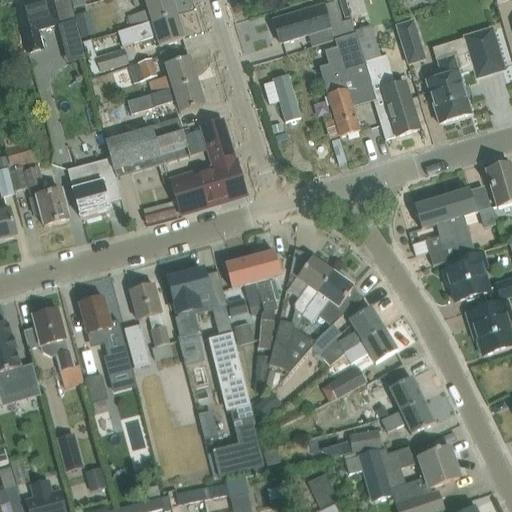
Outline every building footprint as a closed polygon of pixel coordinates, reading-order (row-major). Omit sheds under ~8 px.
[(69,0),(26,0),(14,3),(27,56),(28,56),(44,52),(39,32),(59,27),(75,23),(69,0)] [(83,0),(70,0),(73,10),(85,7),(83,0)] [(144,0),(148,11),(128,17),(131,29),(176,15),(171,0),(144,0)] [(343,0),(337,0),(344,19),(349,18),(343,0)] [(329,30),(332,38),(354,31),(352,22),(351,22),(350,21),(342,23),(336,3),(295,15),(294,14),(290,15),(291,17),(273,22),(280,45),(329,30)] [(157,38),(160,48),(184,40),(176,15),(131,29),(118,33),(122,48),(157,38)] [(427,61),(414,20),(395,27),(408,67),(427,61)] [(91,25),(78,28),(81,40),(94,37),(91,25)] [(385,57),(380,59),(371,27),(355,32),(370,85),(375,102),(373,103),(385,142),(420,131),(405,85),(395,88),(391,74),(390,74),(385,57)] [(341,81),(324,86),(337,128),(329,131),(333,143),(359,134),(359,132),(347,92),(370,85),(354,31),(332,38),(333,40),(338,39),(343,57),(334,60),(341,81)] [(460,74),(474,70),(476,79),(503,71),(491,31),(464,39),(468,52),(436,62),(441,77),(425,82),(438,126),(473,115),(460,74)] [(129,65),(124,50),(97,58),(92,41),(83,44),(89,62),(88,62),(92,76),(129,65)] [(166,66),(169,77),(148,84),(151,94),(153,95),(154,97),(197,83),(189,59),(166,66)] [(134,84),(157,77),(151,60),(129,67),(134,84)] [(288,76),(271,81),(284,125),(300,120),(288,76)] [(112,98),(128,95),(125,79),(108,82),(112,98)] [(204,107),(197,83),(154,97),(157,108),(177,102),(181,115),(204,107)] [(152,96),(98,111),(101,120),(130,111),(131,117),(156,110),(152,96)] [(106,142),(110,161),(111,161),(116,180),(190,157),(178,120),(106,142)] [(235,164),(222,123),(202,129),(214,170),(171,183),(181,217),(246,197),(236,163),(235,164)] [(106,126),(104,131),(106,136),(110,139),(116,137),(117,133),(116,127),(112,125),(106,126)] [(280,125),(271,128),(273,135),(283,133),(280,125)] [(200,132),(184,137),(189,151),(205,147),(200,132)] [(7,152),(5,152),(15,193),(28,190),(35,217),(41,216),(44,228),(69,222),(61,191),(46,195),(39,169),(25,173),(23,165),(38,160),(34,144),(27,146),(25,138),(14,141),(12,136),(3,138),(7,152)] [(13,194),(15,193),(5,152),(4,152),(5,157),(0,158),(0,191),(2,199),(13,196),(13,194)] [(116,180),(111,161),(110,161),(68,172),(80,219),(110,211),(108,203),(121,200),(115,181),(116,180)] [(511,171),(510,165),(486,173),(497,211),(511,206),(511,171)] [(469,192),(442,200),(460,260),(475,256),(464,219),(476,215),(476,214),(469,192)] [(460,260),(442,200),(414,208),(421,231),(434,227),(438,239),(425,243),(433,268),(460,260)] [(176,218),(172,204),(143,212),(147,226),(176,218)] [(0,242),(17,238),(9,210),(0,212),(0,242)] [(275,254),(250,260),(262,305),(264,314),(261,315),(258,350),(270,351),(272,332),(274,332),(274,323),(275,312),(277,311),(269,280),(281,277),(280,273),(275,254)] [(458,261),(460,269),(446,273),(455,304),(489,293),(481,268),(485,267),(481,254),(475,256),(460,260),(458,261)] [(232,290),(245,287),(252,316),(260,314),(258,306),(262,305),(250,260),(225,267),(232,290)] [(308,287),(294,307),(295,312),(301,317),(331,273),(312,260),(300,276),(297,280),(308,287)] [(196,332),(191,315),(212,308),(203,273),(169,282),(184,336),(196,332)] [(331,273),(301,317),(303,318),(311,324),(317,316),(332,328),(333,327),(339,321),(347,314),(361,300),(352,291),(353,289),(331,273)] [(511,281),(497,287),(502,301),(511,298),(511,281)] [(173,357),(153,286),(130,292),(138,322),(148,319),(156,349),(152,350),(155,362),(173,357)] [(104,299),(79,306),(84,325),(86,332),(102,328),(106,343),(104,344),(108,357),(104,358),(108,377),(131,370),(123,339),(118,323),(111,325),(104,299)] [(227,304),(230,318),(247,314),(244,299),(227,304)] [(469,314),(483,358),(511,348),(511,336),(509,328),(511,327),(511,319),(507,302),(469,314)] [(233,335),(231,336),(224,306),(207,311),(215,339),(209,341),(226,413),(250,407),(233,335)] [(370,309),(353,320),(349,322),(355,332),(337,343),(340,347),(345,355),(384,331),(370,309)] [(58,312),(33,318),(36,329),(41,349),(42,354),(50,359),(57,357),(60,372),(59,373),(63,390),(83,385),(79,367),(73,369),(63,331),(58,312)] [(20,371),(7,323),(0,324),(0,385),(5,402),(39,392),(32,367),(20,371)] [(150,364),(140,326),(124,330),(134,369),(150,364)] [(270,358),(268,367),(277,369),(282,370),(293,331),(279,327),(270,358)] [(341,335),(333,327),(332,328),(315,345),(311,349),(318,356),(324,350),(341,335)] [(251,331),(235,335),(238,347),(254,343),(251,331)] [(293,331),(282,370),(289,375),(309,352),(311,349),(315,345),(297,334),(293,331)] [(376,366),(380,363),(397,353),(384,331),(345,355),(351,365),(369,354),(376,366)] [(256,357),(254,393),(261,394),(262,391),(267,372),(268,367),(270,358),(256,357)] [(339,400),(351,394),(367,384),(358,369),(331,386),(339,400)] [(267,372),(262,391),(271,393),(276,375),(267,372)] [(106,400),(108,400),(102,376),(85,380),(95,416),(109,413),(106,400)] [(412,380),(389,391),(400,414),(423,403),(412,380)] [(0,418),(1,419),(8,407),(0,401),(0,418)] [(382,423),(387,434),(406,425),(412,436),(434,426),(423,403),(400,414),(389,419),(382,423)] [(384,408),(376,412),(382,423),(389,419),(384,408)] [(245,449),(221,455),(219,456),(224,477),(264,467),(255,431),(241,434),(245,449)] [(348,438),(351,455),(381,450),(378,432),(348,438)] [(74,435),(56,440),(66,475),(83,470),(74,435)] [(382,450),(378,452),(391,496),(392,500),(396,511),(440,511),(443,511),(437,494),(432,495),(430,490),(429,491),(424,479),(406,485),(401,470),(415,466),(409,448),(388,455),(386,449),(382,450)] [(440,453),(418,460),(424,479),(429,491),(430,490),(459,480),(449,450),(440,453)] [(5,451),(0,452),(0,467),(9,465),(5,451)] [(359,459),(345,463),(349,476),(363,472),(364,475),(372,502),(391,496),(378,452),(358,457),(359,459)] [(0,470),(0,476),(4,490),(16,486),(10,467),(0,470)] [(339,511),(336,505),(339,503),(326,475),(308,484),(320,511),(318,511),(339,511)] [(102,476),(86,481),(90,493),(105,489),(102,476)] [(32,499),(24,501),(26,511),(65,511),(60,491),(52,493),(49,482),(29,487),(32,499)] [(201,490),(203,502),(229,497),(227,485),(201,490)] [(23,511),(16,486),(4,490),(0,491),(0,502),(1,506),(8,504),(10,511),(23,511)] [(146,493),(148,502),(164,497),(162,490),(146,493)] [(177,507),(203,502),(201,490),(175,495),(177,507)] [(251,511),(248,495),(230,499),(233,511),(251,511)] [(164,497),(148,502),(134,506),(135,511),(156,511),(164,510),(164,511),(168,511),(171,511),(168,496),(164,497)]
